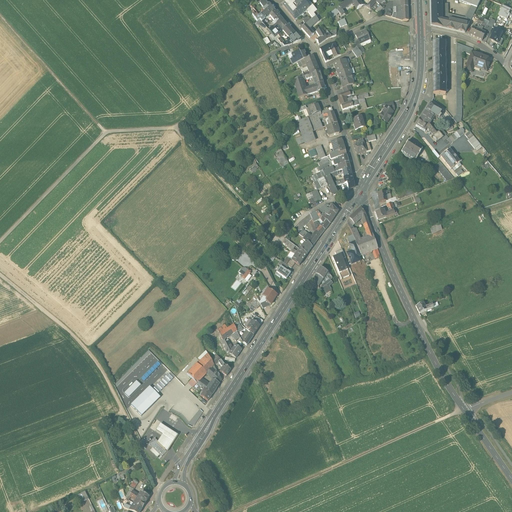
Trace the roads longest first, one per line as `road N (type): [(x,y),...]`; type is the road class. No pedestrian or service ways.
road 1 (secondary): [(178,483),(181,463),(360,189)]
road 2 (track): [(266,56),(175,127),(104,132),(0,241)]
road 3 (secondary): [(360,189),(443,379),(511,480)]
road 4 (track): [(163,488),(90,354),(0,275)]
road 5 (track): [(463,409),(235,511)]
road 6 (residential): [(360,189),(316,52),(271,0)]
road 7 (secondary): [(360,189),(414,101),(420,27)]
road 8 (track): [(0,15),(104,132)]
road 9 (track): [(175,127),(279,242)]
road 10 (track): [(122,412),(0,460)]
